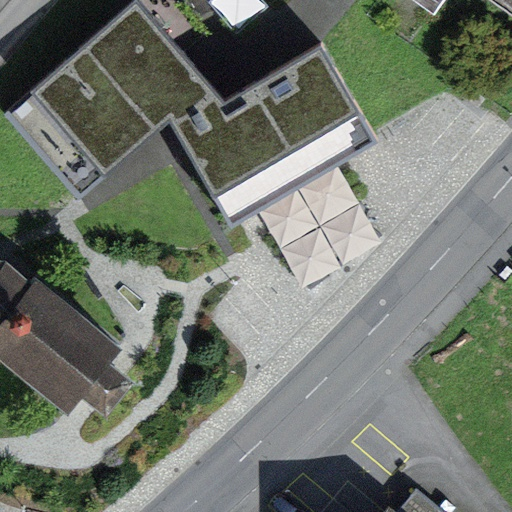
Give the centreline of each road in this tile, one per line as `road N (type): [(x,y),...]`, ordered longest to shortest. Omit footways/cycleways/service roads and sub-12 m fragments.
road 1 (tertiary): [(511,175),(179,511)]
road 2 (unknown): [(344,353),(496,511)]
